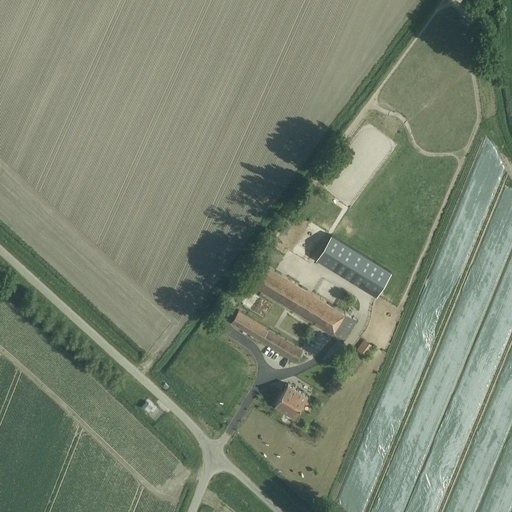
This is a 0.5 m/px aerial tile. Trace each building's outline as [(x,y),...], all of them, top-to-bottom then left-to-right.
[(318,258),(360,285),(377,296),(392,272),(333,234),(318,258)] [(342,340),(355,319),(267,263),(253,285),(342,340)] [(295,361),(301,350),(237,310),(230,321),(295,361)] [(356,351),(365,358),(373,347),(364,340),(356,351)] [(293,416),(306,395),(287,383),(274,404),(293,416)] [(162,417),(170,407),(158,398),(150,407),(162,417)] [(145,400),(140,406),(144,409),(148,403),(145,400)]
